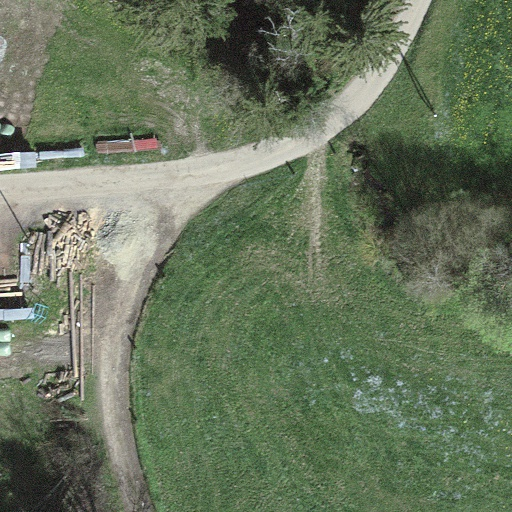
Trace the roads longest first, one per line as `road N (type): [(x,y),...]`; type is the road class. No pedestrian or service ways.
road 1 (track): [(418,0),(377,74),(314,135),(242,162),(0,188)]
road 2 (track): [(142,177),(115,394),(140,511)]
